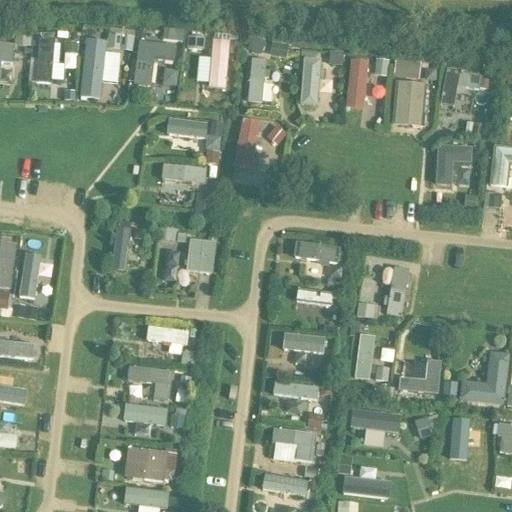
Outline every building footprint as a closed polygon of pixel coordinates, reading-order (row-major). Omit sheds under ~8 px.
[(105,89),(106,33),(89,32),(88,88),(105,89)] [(112,51),(133,52),(133,38),(113,37),(112,51)] [(186,69),(190,46),(144,39),(136,96),(156,99),(161,65),(186,69)] [(0,82),(5,83),(6,61),(15,61),(15,42),(0,41),(0,82)] [(62,42),(42,41),(40,80),(60,81),(62,42)] [(306,107),(321,108),(326,61),(311,59),(306,107)] [(273,106),(275,61),(256,60),(254,106),(273,106)] [(353,111),(371,111),(372,62),(354,62),(353,111)] [(403,82),(424,81),(424,68),(402,69),(403,82)] [(483,119),(487,79),(462,76),(458,116),(483,119)] [(428,130),(429,84),(401,84),(400,129),(428,130)] [(242,166),(261,167),(262,121),(244,121),(242,166)] [(179,142),(216,143),(216,122),(179,122),(179,142)] [(444,189),(473,190),(474,154),(445,153),(444,189)] [(511,194),(511,155),(505,154),(499,192),(511,194)] [(169,169),(169,185),(190,186),(190,170),(169,169)] [(127,226),(116,265),(129,268),(140,229),(127,226)] [(0,237),(0,282),(14,283),(15,238),(0,237)] [(220,242),(194,240),(191,272),(217,274),(220,242)] [(301,256),(338,262),(340,249),(303,243),(301,256)] [(180,250),(179,275),(190,275),(191,250),(180,250)] [(46,279),(50,257),(36,255),(32,277),(46,279)] [(388,302),(388,266),(373,266),(372,314),(382,314),(382,302),(388,302)] [(396,269),(389,314),(405,317),(412,272),(396,269)] [(301,292),(301,309),(338,310),(338,293),(301,292)] [(191,354),(189,325),(150,327),(151,342),(174,341),(175,355),(191,354)] [(378,382),(375,325),(359,326),(362,382),(378,382)] [(0,354),(35,355),(35,338),(0,336),(0,354)] [(288,342),(289,357),(328,355),(327,339),(288,342)] [(493,388),(468,387),(467,406),(506,408),(509,357),(494,356),(493,388)] [(132,377),(158,377),(158,402),(174,402),(174,368),(132,369),(132,377)] [(0,404),(31,404),(30,382),(0,382),(0,404)] [(277,385),(277,401),(323,402),(324,386),(277,385)] [(164,425),(165,405),(127,404),(127,424),(164,425)] [(358,419),(358,432),(401,432),(401,419),(358,419)] [(458,423),(460,464),(475,463),(474,422),(458,423)] [(0,427),(0,441),(19,442),(19,428),(0,427)] [(301,461),(319,460),(318,429),(279,430),(279,444),(300,443),(301,461)] [(130,443),(126,473),(179,480),(183,451),(130,443)] [(309,479),(310,466),(298,465),(297,478),(309,479)] [(313,500),(315,483),(274,477),(272,494),(313,500)] [(129,507),(173,509),(174,495),(130,493),(129,507)] [(380,511),(382,504),(344,497),(341,511),(380,511)]
